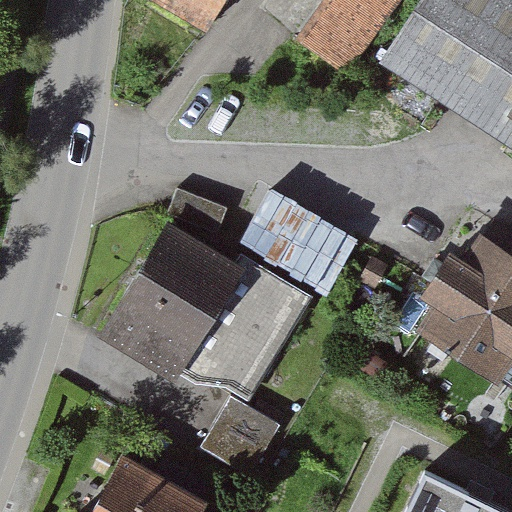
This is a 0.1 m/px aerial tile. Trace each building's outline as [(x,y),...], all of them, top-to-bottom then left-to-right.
[(153,0),(209,35),(230,0),(153,0)] [(350,82),(408,0),(326,0),(297,40),(350,82)] [(511,107),(511,0),(423,0),(394,46),(505,118),(511,107)] [(246,277),(166,227),(97,338),(171,384),(185,363),(250,403),(314,301),(254,264),(246,277)] [(497,385),(511,360),(511,257),(478,237),(462,261),(446,251),(416,299),(428,307),(412,332),(497,385)] [(197,511),(206,498),(125,452),(90,511),(197,511)] [(511,511),(511,505),(428,464),(404,511),(511,511)]
